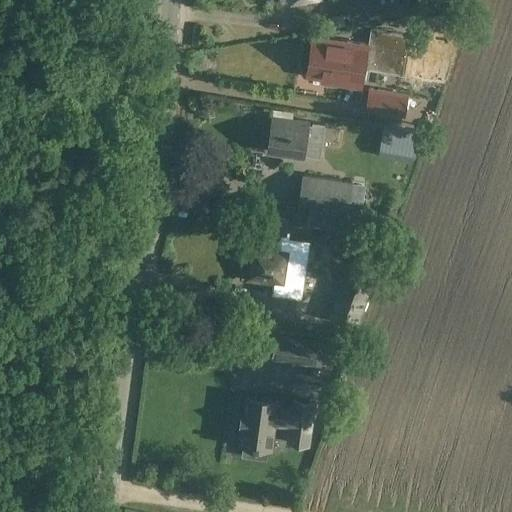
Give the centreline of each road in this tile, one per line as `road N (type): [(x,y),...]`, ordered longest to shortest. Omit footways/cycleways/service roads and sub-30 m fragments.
road 1 (unclassified): [(113,482),(137,363),(168,0)]
road 2 (unclassified): [(113,482),(294,511)]
